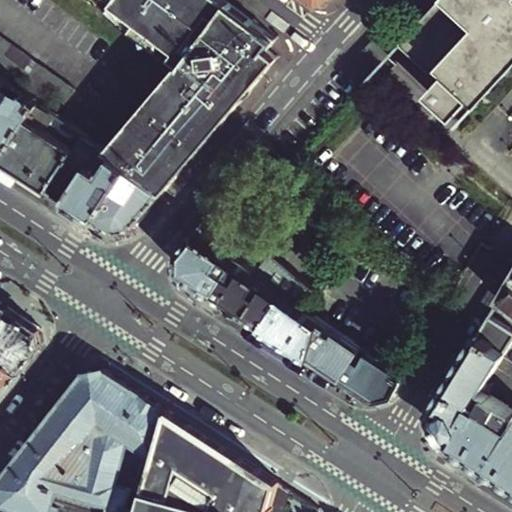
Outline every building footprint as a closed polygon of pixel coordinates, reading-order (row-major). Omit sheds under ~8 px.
[(99,0),(165,49),(167,46),(188,61),(162,92),(213,136),(281,58),(268,48),(277,36),(227,0),(99,0)] [(511,0),(440,0),(406,39),(437,69),(431,75),(439,83),(433,89),(459,112),(476,94),(511,56),(511,0)] [(79,89),(0,35),(0,70),(13,79),(29,90),(44,101),(62,113),(79,89)] [(0,97),(13,79),(0,70),(0,150),(6,154),(44,101),(29,90),(16,109),(0,97)] [(29,90),(13,79),(0,97),(16,109),(29,90)] [(213,136),(162,92),(157,97),(114,148),(132,160),(170,187),(213,136)] [(62,113),(44,101),(6,154),(53,184),(90,132),(62,113)] [(90,132),(53,184),(70,195),(107,143),(90,132)] [(114,148),(107,143),(70,195),(97,212),(132,160),(114,148)] [(132,160),(97,212),(120,227),(139,223),(170,187),(132,160)] [(311,282),(219,207),(197,231),(239,260),(285,292),(298,301),(311,282)] [(239,260),(197,231),(183,247),(183,268),(218,291),(239,260)] [(285,292),(239,260),(218,291),(266,321),(285,292)] [(450,440),(511,479),(511,278),(498,301),(511,310),(511,410),(490,397),(493,392),(491,387),(487,385),(511,344),(511,333),(488,318),(434,407),(450,440)] [(285,292),(266,321),(314,353),(324,319),(298,301),(285,292)] [(0,322),(11,307),(0,299),(0,322)] [(11,307),(0,322),(0,348),(26,369),(44,344),(42,328),(11,307)] [(324,319),(314,353),(346,373),(364,347),(324,319)] [(406,377),(364,347),(346,373),(382,397),(398,392),(406,377)] [(0,401),(26,369),(0,348),(0,401)] [(48,511),(143,511),(173,409),(107,366),(87,370),(0,479),(0,483),(7,501),(48,511)] [(271,511),(281,480),(173,409),(143,511),(271,511)] [(281,480),(271,511),(287,511),(294,488),(281,480)]
